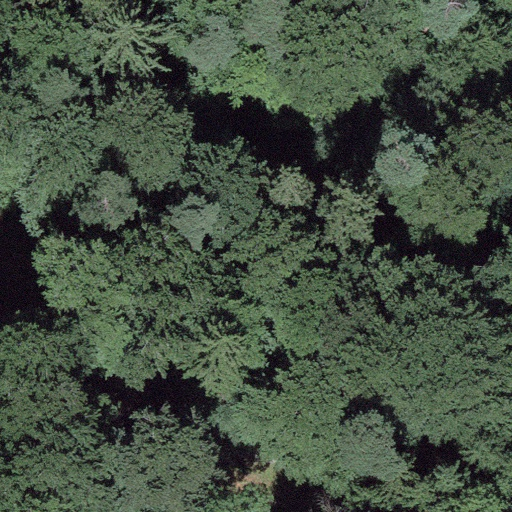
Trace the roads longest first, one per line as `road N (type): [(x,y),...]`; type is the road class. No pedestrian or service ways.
road 1 (track): [(102,511),(95,390),(0,268)]
road 2 (track): [(85,372),(341,456)]
road 3 (track): [(341,456),(511,388)]
